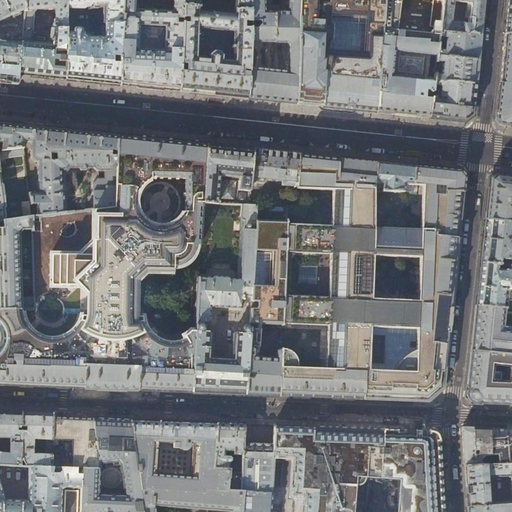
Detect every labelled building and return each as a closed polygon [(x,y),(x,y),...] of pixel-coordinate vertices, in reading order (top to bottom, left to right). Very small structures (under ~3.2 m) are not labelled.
[(0,0),(0,73),(18,75),(21,44),(0,42),(0,39),(1,39),(0,37),(0,20),(17,13),(15,34),(22,35),(23,31),(24,9),(23,0),(0,0)] [(23,0),(24,9),(23,31),(26,31),(33,31),(34,12),(35,10),(41,9),(41,10),(51,9),(51,8),(54,8),(55,10),(55,22),(53,23),(52,24),(52,25),(52,26),(52,28),(53,29),(54,29),(66,28),(66,8),(66,0),(23,0)] [(66,0),(66,8),(84,9),(86,7),(89,7),(89,6),(95,6),(95,12),(100,12),(100,34),(95,34),(95,39),(87,39),(87,38),(85,38),(84,36),(83,34),(66,33),(65,80),(79,81),(105,84),(120,86),(123,0),(66,0)] [(123,0),(120,86),(133,87),(163,90),(179,92),(181,43),(183,8),(173,8),(173,12),(135,11),(135,0),(123,0)] [(251,42),(250,5),(250,0),(182,0),(183,8),(181,43),(198,44),(199,32),(199,28),(234,32),(233,48),(250,48),(250,42),(251,42)] [(250,0),(250,5),(264,4),(263,0),(288,0),(288,9),(289,9),(299,9),(298,19),(382,25),(383,0),(250,0)] [(438,44),(439,37),(439,32),(443,0),(383,0),(382,25),(381,38),(428,41),(428,44),(438,44)] [(443,0),(439,32),(480,36),(484,0),(443,0)] [(264,12),(264,4),(250,5),(251,42),(287,41),(288,45),(287,72),(249,69),(247,99),(272,101),(309,105),(348,109),(376,112),(381,38),(382,25),(298,19),(299,9),(289,9),(289,12),(264,12)] [(66,28),(54,29),(50,30),(50,40),(52,40),(52,45),(31,43),(33,31),(26,31),(23,31),(22,35),(21,44),(18,75),(38,77),(65,80),(66,33),(66,28)] [(479,49),(480,36),(439,32),(439,37),(445,38),(444,46),(438,46),(436,56),(478,60),(479,49)] [(511,34),(505,34),(504,45),(502,59),(511,59),(511,34)] [(428,41),(381,38),(376,112),(403,115),(429,117),(430,105),(432,90),(433,86),(433,80),(435,70),(436,61),(436,56),(438,46),(438,44),(428,44),(428,41)] [(181,43),(179,92),(210,95),(247,99),(249,69),(250,48),(233,48),(233,61),(222,59),(222,57),(219,52),(213,52),(209,55),(209,58),(198,57),(198,44),(181,43)] [(476,74),(478,60),(436,56),(436,61),(443,62),(442,71),(435,70),(433,80),(475,85),(476,74)] [(511,84),(511,59),(502,59),(501,69),(500,84),(511,84)] [(474,97),(475,85),(433,80),(433,86),(440,87),(440,91),(432,90),(430,105),(472,109),(474,97)] [(511,84),(500,84),(499,84),(497,103),(496,119),(500,125),(511,126),(511,84)] [(472,113),(472,109),(430,105),(429,117),(433,118),(466,121),(472,117),(472,113)] [(0,143),(2,144),(1,151),(22,149),(22,148),(23,148),(24,142),(30,142),(30,158),(35,163),(37,163),(37,188),(38,189),(39,191),(41,192),(41,194),(28,194),(29,205),(35,205),(36,217),(64,213),(63,185),(63,184),(62,183),(61,182),(60,173),(66,172),(68,169),(80,168),(80,170),(81,170),(86,170),(87,168),(94,168),(96,171),(98,171),(99,178),(98,178),(93,183),(94,209),(95,209),(106,208),(107,200),(114,200),(117,135),(72,131),(0,123),(0,143)] [(141,325),(139,321),(138,315),(132,315),(132,309),(134,280),(146,270),(174,271),(174,266),(179,266),(182,265),(186,264),(188,263),(191,260),(194,256),(196,252),(197,248),(197,245),(201,245),(203,203),(207,145),(168,141),(135,137),(117,135),(114,200),(114,203),(114,207),(107,208),(106,208),(95,209),(96,240),(80,253),(52,254),(52,285),(89,284),(88,315),(81,315),(80,320),(76,327),(72,332),(70,334),(62,339),(58,340),(55,340),(49,340),(43,339),(40,338),(37,337),(32,333),(29,331),(26,326),(23,321),(21,315),(21,309),(0,310),(0,385),(25,386),(55,387),(77,388),(113,390),(138,390),(142,326),(141,325)] [(250,182),(253,149),(227,147),(207,145),(203,203),(241,205),(247,205),(250,182)] [(0,151),(0,221),(6,221),(0,181),(0,159),(23,157),(22,149),(1,151),(0,151)] [(274,152),(253,149),(250,182),(264,184),(264,180),(282,182),(282,186),(296,187),(299,154),(274,152)] [(336,208),(337,158),(321,156),(299,154),(296,187),(296,188),(333,192),(332,208),(336,208)] [(374,182),(376,162),(375,162),(358,160),(337,158),(336,208),(372,210),(373,191),(374,182)] [(412,185),(414,166),(396,164),(376,162),(374,182),(382,183),(382,192),(404,191),(405,185),(412,185)] [(465,184),(465,177),(461,171),(442,169),(414,166),(412,185),(422,186),(422,192),(464,192),(465,184)] [(511,222),(511,176),(495,174),(489,179),(487,198),(485,220),(511,222)] [(461,214),(464,192),(422,192),(420,230),(371,228),(369,254),(399,256),(400,239),(408,233),(459,238),(461,214)] [(241,205),(240,217),(236,280),(235,280),(236,275),(235,273),(233,271),(230,269),(211,269),(210,269),(208,270),(206,273),(206,278),(199,277),(196,331),(192,393),(201,393),(229,394),(245,395),(248,348),(249,327),(248,326),(244,325),(242,328),(241,331),(243,332),(236,332),(235,333),(234,334),(232,358),(211,357),(212,334),(212,333),(211,332),(210,331),(203,330),(205,329),(205,325),(204,325),(205,324),(209,324),(211,323),(212,307),(241,308),(245,308),(246,307),(247,306),(247,296),(251,296),(257,205),(247,205),(241,205)] [(287,207),(257,205),(251,296),(250,323),(282,324),(286,225),(287,207)] [(366,327),(369,254),(371,228),(372,210),(336,208),(332,208),(330,228),(286,225),(282,324),(327,326),(325,368),(295,367),(296,360),(295,356),(293,354),(291,352),(287,350),(285,349),(281,349),(281,350),(279,396),(301,397),(343,399),(363,399),(364,369),(366,327)] [(31,229),(30,217),(6,221),(0,221),(0,310),(21,309),(21,296),(19,233),(23,229),(31,229)] [(503,265),(503,263),(499,262),(500,259),(510,260),(509,266),(511,265),(511,222),(485,220),(482,243),(480,263),(500,265),(503,265)] [(459,238),(408,233),(400,239),(399,256),(417,258),(456,262),(457,251),(459,238)] [(454,280),(456,262),(417,258),(415,293),(452,297),(454,280)] [(500,265),(480,263),(478,284),(476,306),(506,309),(507,300),(511,300),(511,265),(509,266),(508,271),(499,270),(500,265)] [(449,323),(452,297),(415,293),(414,302),(368,298),(366,327),(413,330),(412,343),(447,344),(449,323)] [(34,296),(21,296),(21,309),(34,308),(34,296)] [(511,330),(508,330),(508,327),(504,327),(506,309),(476,306),(472,337),(469,369),(466,397),(471,403),(495,404),(511,404),(511,330)] [(192,393),(196,331),(192,331),(181,336),(180,342),(175,343),(171,343),(168,343),(162,341),(156,339),(153,337),(149,334),(146,332),(144,329),(142,326),(138,390),(164,392),(192,393)] [(446,360),(447,344),(412,343),(412,348),(406,349),(401,351),(399,352),(395,355),(393,357),(389,362),(387,364),(384,370),(409,371),(444,373),(446,360)] [(253,348),(248,348),(245,395),(262,395),(279,396),(281,350),(279,350),(277,352),(276,357),(277,359),(262,358),(262,355),(258,355),(258,357),(252,357),(254,356),(254,350),(253,348)] [(407,401),(409,371),(384,370),(364,369),(363,399),(381,400),(407,401)] [(443,382),(444,373),(409,371),(407,401),(421,402),(426,402),(443,388),(443,382)] [(8,410),(0,409),(0,465),(15,466),(16,461),(21,461),(21,429),(18,429),(18,431),(17,431),(17,426),(21,426),(22,411),(8,410)] [(22,411),(21,426),(21,429),(21,461),(21,466),(29,466),(50,467),(51,455),(52,439),(52,417),(53,412),(39,411),(22,411)] [(76,418),(52,417),(52,439),(71,440),(71,456),(51,455),(50,467),(82,468),(99,469),(92,419),(76,418)] [(114,419),(92,419),(99,469),(82,468),(79,511),(141,511),(129,420),(114,419)] [(228,490),(229,472),(229,469),(213,468),(216,423),(193,422),(152,421),(129,420),(141,511),(240,511),(242,491),(228,490)] [(229,472),(241,473),(243,443),(244,424),(233,424),(216,423),(213,468),(229,469),(229,472)] [(438,439),(431,432),(408,431),(359,429),(308,427),(274,426),(273,444),(272,454),(295,456),(293,494),(305,495),(304,511),(442,511),(441,497),(440,467),(438,439)] [(475,465),(473,428),(467,428),(462,428),(463,454),(464,466),(475,465)] [(481,429),(473,428),(475,465),(491,464),(489,429),(481,429)] [(511,429),(498,429),(489,429),(491,464),(511,462),(511,429)] [(244,443),(243,443),(241,473),(229,472),(228,490),(242,491),(270,493),(272,454),(273,444),(271,444),(271,445),(258,444),(244,444),(244,443)] [(511,462),(491,464),(475,465),(464,466),(465,487),(466,507),(489,506),(487,477),(510,476),(511,500),(505,500),(505,505),(511,504),(511,462)] [(0,511),(2,511),(1,511),(79,511),(82,468),(50,467),(29,466),(28,501),(4,500),(0,487),(0,511)] [(270,494),(270,493),(242,491),(240,511),(270,511),(270,510),(269,510),(269,507),(270,504),(271,504),(271,501),(270,501),(270,494)]
